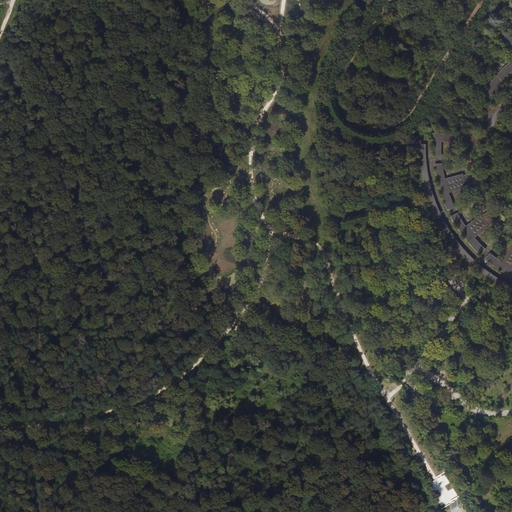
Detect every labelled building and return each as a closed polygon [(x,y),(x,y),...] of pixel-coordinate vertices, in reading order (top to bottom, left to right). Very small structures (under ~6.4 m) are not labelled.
[(511,37),(507,31),(497,38),(511,57),(511,37)] [(490,85),(484,94),(484,95),(478,106),(485,109),(488,103),(495,91),(498,86),(506,76),(511,70),(511,60),(507,65),(504,68),(500,73),(497,76),(494,80),(490,85)] [(479,262),(467,252),(458,241),(451,231),(444,219),(439,208),(433,193),(430,179),(428,167),(427,150),(427,137),(429,123),(424,123),(423,135),(422,145),(422,157),(423,163),(425,178),(428,190),(433,207),(438,217),(445,230),(453,242),(461,251),(468,259),(478,267),(488,275),(503,285),(511,289),(511,285),(510,284),(497,276),(489,270),(479,262)] [(440,141),(460,142),(460,136),(435,134),(435,158),(440,158),(440,141)] [(444,202),(448,210),(453,208),(450,201),(447,193),(445,185),(444,180),(442,171),(441,164),(435,164),(437,177),(440,189),(444,202)] [(475,172),(463,175),(466,186),(478,183),(475,172)] [(447,180),(451,191),(466,186),(463,175),(447,180)] [(481,217),(488,226),(498,218),(492,209),(481,217)] [(466,229),(465,228),(463,224),(456,214),(451,216),(460,231),(466,238),(481,254),(485,250),(477,242),(473,237),(466,229)] [(476,235),(488,226),(481,217),(470,226),(476,235)] [(473,237),(476,235),(470,226),(466,229),(473,237)] [(511,270),(504,265),(502,264),(494,258),(490,254),(486,259),(492,263),(503,271),(511,276),(511,270)] [(250,384),(206,393),(210,410),(254,401),(250,384)]
